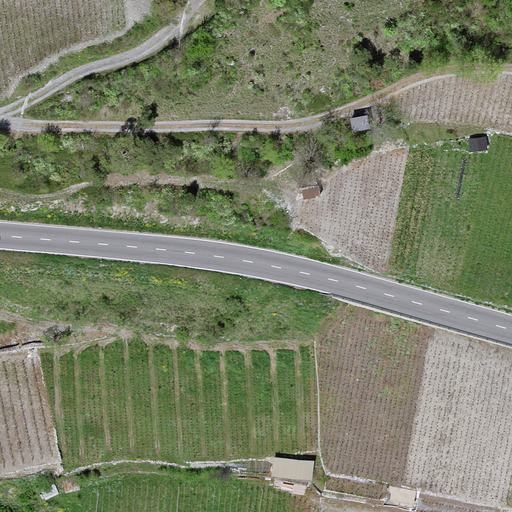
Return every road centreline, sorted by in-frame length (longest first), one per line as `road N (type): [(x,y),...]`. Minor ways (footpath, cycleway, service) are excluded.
road 1 (secondary): [(0,237),(160,247),(244,262),(511,329)]
road 2 (track): [(0,115),(276,120),(412,78),(475,64),(511,67)]
road 3 (track): [(198,0),(132,50),(0,114)]
